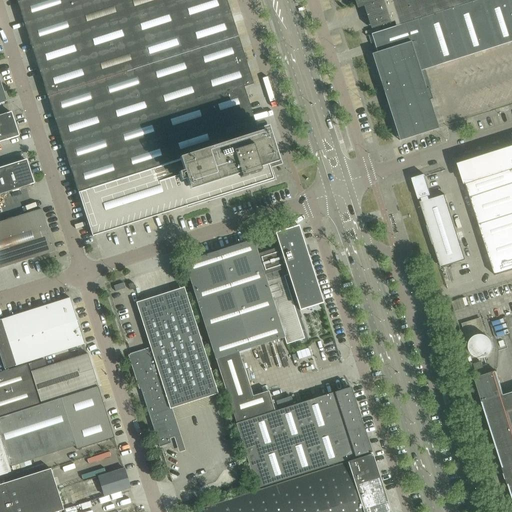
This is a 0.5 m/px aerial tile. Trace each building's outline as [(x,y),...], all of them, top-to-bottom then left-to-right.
[(259,135),(257,129),(249,104),(244,88),(254,85),(226,0),(16,0),(92,237),(273,179),(268,163),(275,161),(266,133),(259,135)] [(354,0),(355,1),(356,3),(357,9),(364,7),(371,29),(383,26),(394,22),(395,27),(479,0),(354,0)] [(511,0),(479,0),(395,27),(371,35),(377,53),(372,55),(399,141),(438,129),(429,100),(432,99),(429,89),(426,90),(420,71),(511,42),(511,0)] [(0,115),(0,139),(6,138),(7,141),(18,137),(10,113),(0,115)] [(506,150),(460,165),(464,179),(463,180),(465,185),(466,185),(495,276),(511,270),(511,148),(507,150),(507,149),(505,149),(506,150)] [(0,170),(0,194),(33,184),(25,160),(14,164),(15,166),(0,170)] [(439,258),(442,268),(466,260),(445,194),(432,199),(424,176),(413,179),(420,199),(422,199),(423,202),(421,202),(424,212),(422,213),(437,259),(439,258)] [(0,223),(0,268),(55,251),(42,210),(0,223)] [(253,240),(185,262),(236,424),(275,411),(268,391),(253,396),(239,352),(300,333),(282,277),(288,275),(300,310),(323,303),(298,226),(275,233),(278,240),(263,245),(261,240),(254,242),(253,240)] [(170,439),(174,438),(175,439),(176,439),(177,439),(178,438),(178,437),(178,436),(177,436),(168,406),(171,406),(215,392),(183,291),(139,305),(153,348),(151,348),(150,348),(129,354),(159,448),(171,444),(170,439)] [(0,320),(0,356),(4,370),(84,344),(70,299),(0,320)] [(470,345),(470,347),(470,350),(471,352),(472,354),(473,355),(474,355),(475,357),(477,358),(480,358),(481,358),(482,358),(484,358),(486,357),(488,357),(489,356),(490,354),(491,353),(492,351),(493,348),(493,347),(493,346),(493,344),(492,342),(491,340),(490,339),(489,338),(487,337),(485,336),(483,335),(482,335),(481,335),(478,335),(477,336),(476,336),(474,337),(472,339),(472,340),(471,341),(470,343),(470,345)] [(98,386),(88,354),(31,372),(41,404),(98,386)] [(497,371),(486,375),(482,362),(474,364),(478,377),(475,378),(482,402),(482,403),(483,403),(503,468),(503,469),(503,470),(506,469),(508,473),(507,474),(506,475),(506,476),(506,477),(507,478),(508,478),(509,478),(510,482),(507,483),(508,485),(509,484),(511,494),(511,392),(504,395),(497,372),(497,371)] [(0,417),(40,405),(27,365),(9,371),(0,373),(0,417)] [(0,475),(11,472),(9,467),(75,446),(77,450),(114,438),(98,387),(0,417),(0,475)] [(236,424),(256,489),(371,452),(350,388),(334,393),(236,424)] [(346,463),(361,511),(389,511),(371,455),(346,463)] [(361,511),(346,463),(194,511),(361,511)] [(0,485),(0,511),(57,511),(63,510),(50,469),(0,485)] [(98,477),(105,497),(130,489),(124,469),(98,477)]
